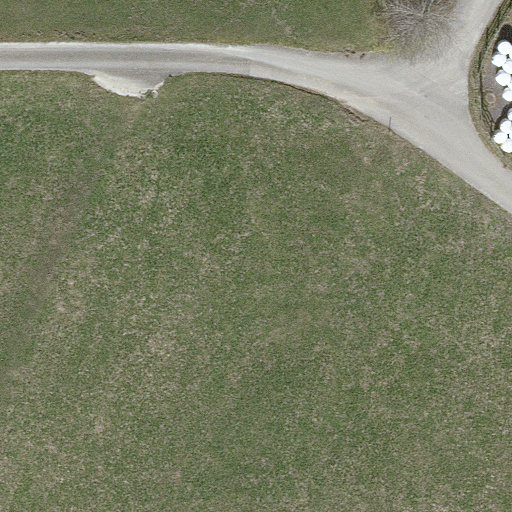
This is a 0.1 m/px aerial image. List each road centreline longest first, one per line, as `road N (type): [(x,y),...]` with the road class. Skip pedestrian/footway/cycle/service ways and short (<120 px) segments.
road 1 (track): [(408,118),(327,78),(254,61),(0,56)]
road 2 (track): [(484,0),(408,118)]
